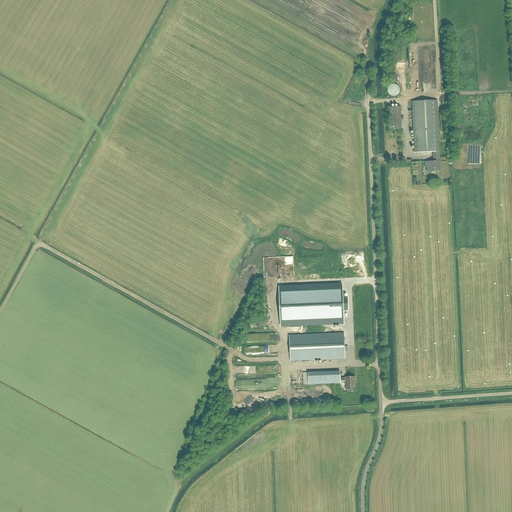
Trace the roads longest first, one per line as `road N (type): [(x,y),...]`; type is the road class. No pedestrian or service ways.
road 1 (unclassified): [(380,402),(367,84)]
road 2 (unclassified): [(380,402),(511,393)]
